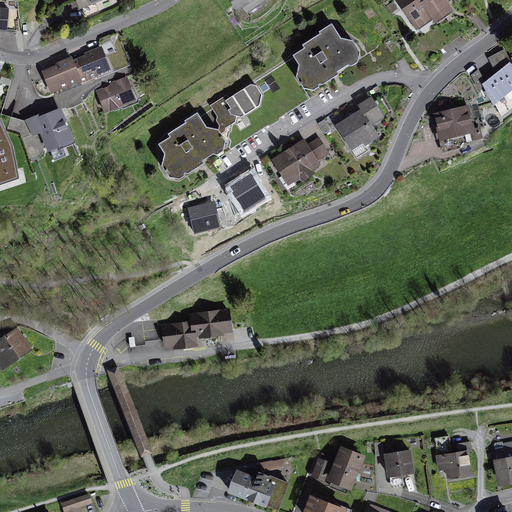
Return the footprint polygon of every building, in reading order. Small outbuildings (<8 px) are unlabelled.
[(75,0),(80,10),(104,0),(75,0)] [(228,0),(237,13),(243,9),(246,14),(266,0),(228,0)] [(395,0),(416,31),(432,20),(435,24),(453,11),(445,0),(395,0)] [(0,31),(9,32),(10,8),(0,7),(0,31)] [(304,49),(293,56),(298,65),(295,78),(301,89),(312,91),(337,74),(336,72),(346,65),(350,66),(356,63),(359,53),(355,46),(353,42),(341,40),(332,25),(320,32),(322,34),(302,46),(304,49)] [(85,56),(73,60),(82,82),(82,84),(112,72),(101,47),(84,54),(85,56)] [(505,50),(488,59),(496,74),(485,83),(479,70),(471,76),(479,90),(484,88),(493,106),(495,104),(501,117),(511,106),(511,64),(510,63),(505,50)] [(56,66),(41,72),(51,95),(82,82),(73,60),(72,57),(55,63),(56,66)] [(111,85),(96,91),(105,114),(138,101),(128,76),(110,83),(111,85)] [(217,127),(217,132),(219,135),(223,133),(224,129),(235,123),(235,118),(240,119),(259,107),(261,96),(255,87),(249,86),(228,99),(226,97),(209,107),(216,118),(215,122),(217,127)] [(372,96),(358,105),(361,110),(335,126),(356,160),(371,150),(368,145),(379,138),(372,126),(385,117),(372,96)] [(469,106),(433,114),(442,154),(467,147),(466,143),(483,139),(480,127),(475,129),(469,106)] [(44,112),(25,120),(32,137),(40,134),(48,153),(75,143),(61,108),(45,115),(44,112)] [(168,139),(157,146),(162,155),(158,168),(165,179),(176,180),(201,164),(199,162),(210,155),(214,156),(220,152),(223,142),(219,135),(217,132),(205,129),(196,115),(184,122),(185,124),(166,135),(168,139)] [(331,131),(324,120),(318,124),(325,134),(331,131)] [(14,146),(1,121),(0,121),(0,185),(18,180),(14,146)] [(305,139),(270,159),(286,185),(299,178),(301,180),(313,173),(312,171),(320,166),(317,161),(329,154),(320,138),(308,145),(305,139)] [(248,175),(213,196),(230,222),(264,200),(248,175)] [(233,333),(230,309),(189,313),(190,321),(161,325),(164,349),(173,348),(173,350),(198,347),(197,338),(199,338),(199,340),(215,339),(215,338),(224,336),(224,334),(233,333)] [(3,371),(33,350),(17,328),(0,339),(0,368),(1,368),(3,371)] [(449,436),(434,439),(438,456),(435,456),(438,472),(445,471),(447,479),(474,476),(469,452),(473,451),(472,442),(456,444),(458,453),(453,454),(449,436)] [(393,442),(383,444),(384,452),(394,450),(393,442)] [(498,487),(511,484),(511,442),(494,445),(497,460),(493,461),(498,487)] [(341,447),(327,482),(331,484),(329,488),(346,494),(348,490),(351,491),(358,473),(359,473),(366,457),(341,447)] [(411,450),(384,455),(387,479),(390,478),(391,488),(404,487),(403,479),(409,477),(408,476),(415,475),(411,450)] [(331,463),(318,458),(311,478),(323,483),(331,463)] [(285,459),(260,464),(261,472),(282,468),(285,459)] [(267,507),(279,511),(290,483),(259,473),(257,477),(237,470),(228,494),(266,509),(267,507)] [(82,511),(81,508),(93,504),(89,494),(61,503),(63,511),(82,511)] [(303,511),(351,511),(352,510),(335,504),(336,503),(318,496),(317,498),(310,496),(303,511)]
